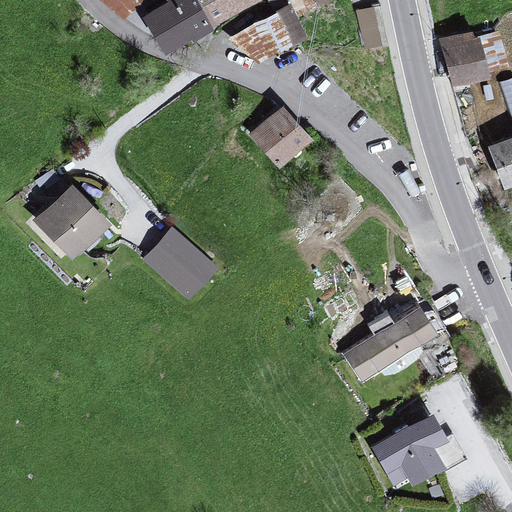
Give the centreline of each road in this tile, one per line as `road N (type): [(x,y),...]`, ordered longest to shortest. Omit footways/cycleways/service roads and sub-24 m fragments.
road 1 (residential): [(84,0),(115,32),(173,59),(241,76),(302,116),(368,169),(423,254),(450,268),(476,259)]
road 2 (secondary): [(476,259),(428,116),(402,0)]
